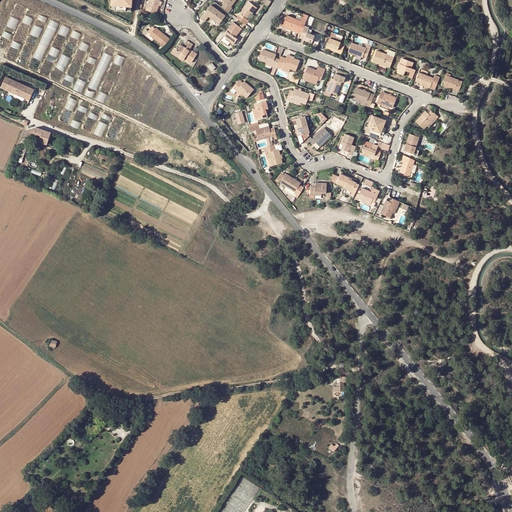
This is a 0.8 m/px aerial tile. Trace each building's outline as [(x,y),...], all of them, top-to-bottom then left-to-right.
[(148,0),(146,10),(156,14),(160,0),(159,0),(148,0)] [(222,0),(225,2),(227,3),(226,5),(224,3),(221,6),(229,12),(232,8),(231,7),(235,0),(222,0)] [(243,23),(246,25),(249,21),(246,18),(251,13),(252,14),(257,7),(249,1),(236,18),(238,19),(243,23)] [(0,40),(8,44),(25,8),(16,3),(0,37),(0,40)] [(226,15),(211,4),(200,18),(204,21),(208,17),(219,24),(226,15)] [(28,9),(5,57),(14,61),(36,13),(28,9)] [(47,18),(39,14),(16,62),(25,66),(47,18)] [(278,22),(284,24),(286,17),(281,15),(278,22)] [(283,27),(297,32),(296,35),(300,37),(304,26),(307,20),(302,18),(302,21),(287,15),(286,17),(284,24),(283,27)] [(36,71),(58,23),(50,19),(28,67),(36,71)] [(242,28),(240,27),(235,23),(233,22),(223,35),(224,36),(220,41),(227,46),(230,42),(233,45),(237,40),(238,39),(236,37),(242,28)] [(48,77),(70,29),(61,24),(39,72),(48,77)] [(309,28),(304,26),(300,37),(300,38),(312,43),(314,36),(307,33),(309,28)] [(149,34),(148,33),(145,36),(151,42),(154,39),(164,47),(170,40),(156,27),(154,29),(149,34)] [(282,30),(296,35),(297,32),(283,27),(282,30)] [(59,82),(81,34),(72,30),(50,78),(59,82)] [(326,46),(337,50),(336,53),(341,55),(345,44),(341,42),(334,40),(335,37),(336,35),(331,33),(326,46)] [(70,87),(92,40),(84,35),(61,83),(70,87)] [(185,48),(189,51),(190,49),(193,45),(187,41),(185,44),(187,46),(185,48)] [(356,53),(363,56),(367,58),(371,46),(367,44),(366,48),(352,42),(348,52),(355,55),(356,53)] [(197,54),(190,49),(189,51),(185,48),(180,45),(177,50),(175,54),(183,60),(184,58),(191,63),(197,54)] [(106,46),(88,94),(96,97),(114,49),(106,46)] [(182,61),(183,60),(175,54),(177,50),(174,47),(170,53),(182,61)] [(259,59),(266,62),(273,64),(272,66),(272,67),(273,67),(276,69),(276,68),(279,62),(274,60),(275,58),(276,54),(263,49),(259,59)] [(394,57),(386,54),(377,50),(372,61),(390,68),(394,57)] [(117,54),(114,63),(123,66),(126,57),(117,54)] [(276,68),(289,72),(290,69),(296,71),(300,60),(294,58),(286,55),(285,58),(281,57),(280,59),(279,62),(276,68)] [(81,78),(88,81),(97,59),(89,56),(81,78)] [(410,73),(408,77),(412,78),(416,70),(411,68),(413,62),(403,58),(400,64),(399,63),(398,67),(399,68),(397,73),(404,75),(405,71),(410,73)] [(106,80),(115,84),(120,70),(112,66),(106,80)] [(308,66),(304,77),(317,81),(318,80),(321,72),(324,73),(325,69),(318,66),(316,70),(308,66)] [(423,83),(422,85),(430,88),(435,90),(439,78),(434,76),(434,78),(419,72),(416,81),(421,83),(423,83)] [(336,95),(339,86),(341,83),(343,83),(345,77),(336,73),(334,78),(331,77),(330,82),(329,85),(326,91),(325,90),(324,94),(329,96),(331,93),(336,95)] [(458,91),(462,81),(446,75),(442,85),(458,91)] [(5,76),(0,86),(29,100),(34,89),(5,76)] [(77,86),(75,89),(82,92),(87,82),(79,78),(76,85),(77,86)] [(234,94),(236,91),(237,89),(242,93),(247,97),(254,89),(244,81),(243,83),(241,85),(238,82),(230,91),(234,94)] [(353,98),(361,101),(370,104),(374,97),(369,95),(370,93),(357,87),(353,98)] [(306,104),(308,100),(310,94),(295,88),(294,91),(290,90),(286,99),(290,101),(291,98),(302,102),(306,104)] [(263,91),(255,97),(258,100),(265,99),(263,91)] [(101,92),(97,99),(104,102),(108,95),(101,92)] [(387,110),(389,106),(393,108),(397,97),(385,92),(384,94),(381,93),(377,102),(381,103),(380,107),(387,110)] [(68,123),(78,101),(70,97),(60,120),(68,123)] [(268,108),(266,101),(255,104),(256,109),(253,110),(254,115),(257,115),(258,119),(263,117),(263,119),(268,117),(266,109),(268,108)] [(82,102),(79,109),(86,112),(90,105),(82,102)] [(91,111),(99,115),(102,110),(94,105),(91,111)] [(82,121),(86,113),(79,110),(75,118),(82,121)] [(243,111),(235,113),(238,124),(246,122),(243,111)] [(439,117),(434,112),(434,113),(431,116),(429,113),(426,111),(416,121),(424,129),(427,126),(434,118),(436,120),(439,117)] [(90,112),(88,121),(96,124),(98,115),(90,112)] [(323,119),(324,118),(326,120),(327,119),(321,112),(318,114),(323,119)] [(103,114),(95,134),(104,137),(111,118),(103,114)] [(371,131),(380,135),(384,126),(386,120),(372,115),(368,127),(372,128),(371,131)] [(301,144),(309,136),(308,133),(309,132),(305,116),(296,119),(298,127),(295,128),(300,145),(301,144)] [(436,120),(434,118),(427,126),(429,127),(436,120)] [(74,119),(72,125),(80,128),(82,122),(74,119)] [(86,122),(84,129),(92,131),(94,125),(86,122)] [(258,140),(265,138),(272,136),(272,138),(272,140),(277,138),(275,130),(271,132),(270,129),(269,125),(260,128),(259,123),(250,126),(251,130),(256,129),(258,140)] [(114,139),(120,130),(112,126),(107,135),(114,139)] [(19,146),(21,147),(25,148),(31,132),(48,138),(50,132),(35,127),(25,131),(19,146)] [(309,136),(301,144),(304,147),(307,144),(310,147),(313,144),(318,149),(332,136),(324,128),(313,139),(309,136)] [(415,149),(420,136),(410,133),(404,150),(414,153),(413,154),(417,156),(419,150),(415,149)] [(344,142),(343,144),(341,149),(349,152),(348,154),(352,156),(356,146),(352,145),(355,138),(345,134),(342,141),(344,142)] [(366,141),(362,151),(374,156),(373,158),(378,160),(381,151),(377,150),(378,146),(366,141)] [(266,153),(268,152),(270,158),(272,166),(283,163),(279,149),(277,150),(275,145),(264,148),(266,153)] [(21,162),(25,148),(21,147),(16,160),(21,162)] [(415,160),(403,155),(401,160),(403,161),(402,166),(400,166),(398,175),(402,176),(402,175),(409,177),(415,160)] [(287,173),(281,183),(287,187),(293,191),(292,193),(291,194),(296,197),(297,198),(304,187),(300,184),(301,183),(287,173)] [(344,187),(352,190),(351,192),(351,194),(354,196),(359,184),(356,183),(357,182),(351,179),(349,179),(350,178),(341,173),(339,177),(333,173),(332,181),(344,187)] [(370,204),(371,201),(375,194),(378,195),(380,191),(373,188),(372,189),(371,188),(373,182),(366,179),(358,197),(370,204)] [(326,193),(327,183),(315,182),(315,187),(311,187),(310,189),(307,189),(307,197),(310,197),(310,198),(314,199),(315,195),(315,193),(322,193),(326,193)] [(394,199),(392,202),(390,201),(386,199),(380,213),(390,218),(396,204),(398,205),(400,201),(394,199)] [(50,340),(48,345),(55,348),(57,342),(50,340)] [(340,375),(340,385),(337,385),(333,386),(333,388),(338,389),(344,389),(344,382),(346,382),(346,377),(340,375)] [(97,397),(93,401),(105,411),(109,405),(104,401),(103,402),(97,397)]
